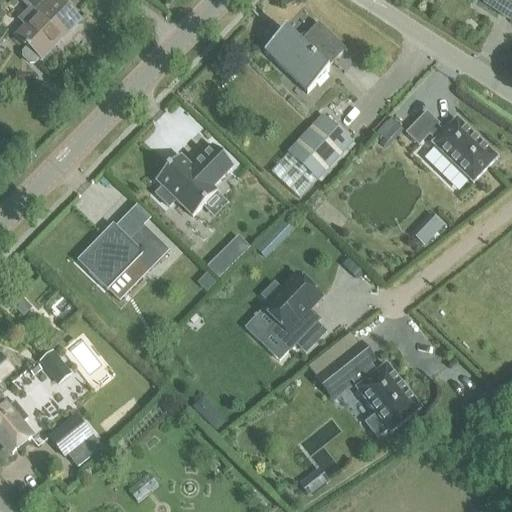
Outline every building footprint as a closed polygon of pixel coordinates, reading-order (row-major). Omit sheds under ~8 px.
[(21,0),(31,10),(19,22),(27,29),(16,40),(26,50),(22,54),(21,60),(28,67),(33,67),(39,60),(57,42),(59,44),(79,23),(55,0),(52,3),(49,0),(21,0)] [(510,23),(511,19),(511,0),(487,0),(483,6),(510,23)] [(285,32),(263,54),(264,55),(265,54),(306,94),(306,95),(307,96),(328,73),(327,72),(327,73),(324,71),(329,66),(330,67),(345,52),(318,26),(317,26),(304,40),(305,41),(300,47),(286,33),(286,32),(285,32)] [(496,161),(456,122),(443,136),(436,129),(438,127),(426,116),(406,136),(407,137),(418,148),(429,137),(437,145),(433,149),(472,186),(496,161)] [(287,157),(270,175),(299,203),(317,184),(352,146),(352,145),(351,144),(334,129),(323,118),(287,157)] [(390,121),(377,135),(390,147),(403,132),(390,121)] [(180,159),(155,184),(162,190),(155,197),(168,210),(175,203),(192,220),(217,195),(212,191),(233,169),(212,149),(191,170),(180,159)] [(286,223),(267,243),(275,251),(294,231),(286,223)] [(113,227),(77,264),(107,294),(137,262),(149,274),(169,254),(143,229),(129,243),(113,227)] [(421,233),(415,240),(423,249),(430,241),(421,233)] [(238,240),(228,249),(239,260),(249,251),(238,240)] [(206,277),(200,283),(200,289),(206,294),(215,285),(206,277)] [(309,313),(321,301),(296,277),(281,293),(274,286),(261,299),(268,306),(262,312),(277,327),(270,335),(289,354),(315,327),(314,327),(307,320),(309,318),(308,314),(309,313)] [(22,301),(14,309),(22,318),(30,310),(22,301)] [(360,346),(315,382),(329,400),(352,382),(359,391),(357,393),(376,417),(365,426),(377,440),(387,432),(390,435),(421,412),(386,368),(376,376),(370,368),(374,364),(360,346)] [(52,355),(41,364),(59,387),(70,378),(52,355)] [(35,366),(11,386),(18,394),(42,374),(35,366)] [(202,400),(193,408),(215,431),(224,423),(202,400)] [(28,420),(14,404),(6,410),(0,403),(0,441),(8,435),(20,450),(31,442),(19,427),(28,420)] [(48,440),(64,460),(91,438),(75,418),(48,440)] [(308,481),(301,486),(310,498),(317,492),(308,481)]
